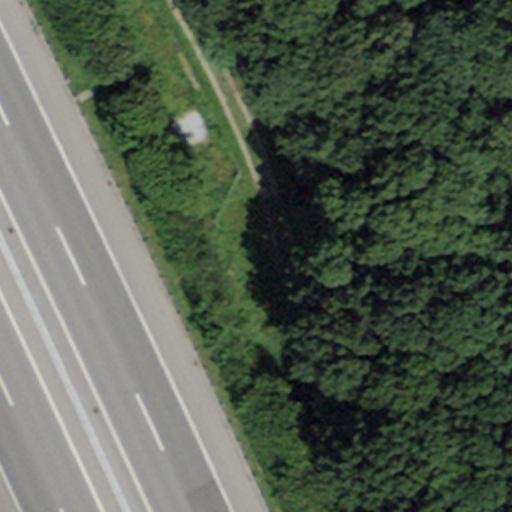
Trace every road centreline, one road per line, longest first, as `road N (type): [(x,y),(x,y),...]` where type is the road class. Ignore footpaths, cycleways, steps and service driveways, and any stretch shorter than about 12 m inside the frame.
road 1 (track): [(371,511),(142,0)]
road 2 (motorway): [(189,511),(0,111)]
road 3 (motorway): [(0,384),(60,511)]
